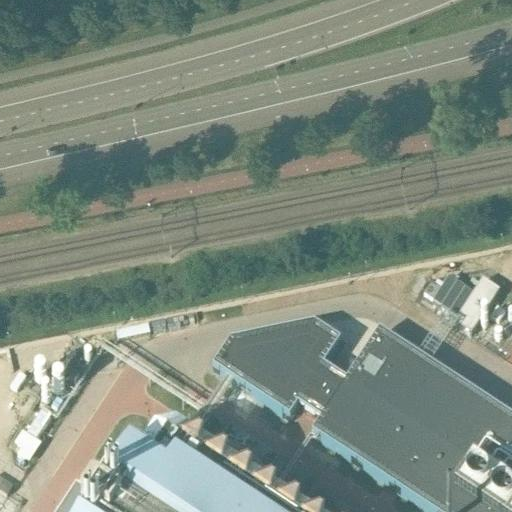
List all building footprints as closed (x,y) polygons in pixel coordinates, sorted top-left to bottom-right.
[(472,298),(448,282),(432,306),(456,322),(472,298)] [(423,297),(432,302),(438,292),(430,286),(423,297)] [(319,427),(311,439),(422,511),(511,511),(511,424),(378,337),(345,387),(323,372),(339,347),(313,330),(229,347),(211,374),(289,425),(297,412),(319,427)] [(97,356),(90,371),(95,373),(94,375),(110,382),(117,365),(97,356)] [(26,438),(35,445),(51,421),(41,414),(26,438)] [(220,444),(268,476),(278,461),(230,429),(220,444)] [(290,511),(177,438),(150,443),(104,511),(290,511)] [(0,494),(7,499),(13,490),(0,481),(0,494)] [(76,492),(62,511),(93,511),(97,505),(76,492)]
